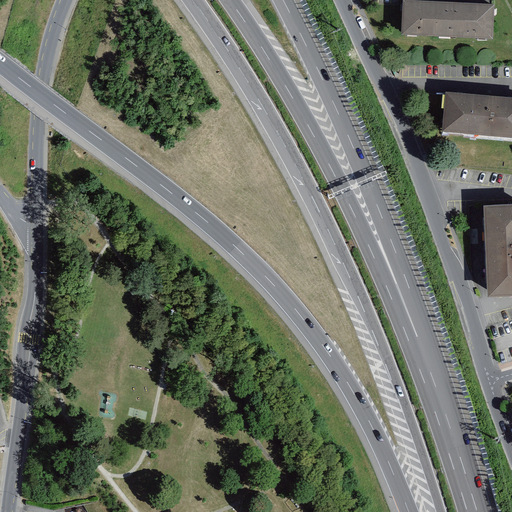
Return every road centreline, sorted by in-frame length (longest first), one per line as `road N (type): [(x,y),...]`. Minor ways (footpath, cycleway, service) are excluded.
road 1 (motorway): [(0,63),(202,217),(270,281),(350,388),(408,511)]
road 2 (motorway): [(193,0),(262,105),(328,229),(436,511)]
road 3 (motorway): [(457,464),(355,216),(229,0)]
road 4 (motorway): [(457,464),(401,268),(283,0)]
road 5 (residential): [(343,0),(425,190),(489,381)]
road 6 (unclassified): [(7,511),(35,299),(35,224)]
road 7 (unclassified): [(35,224),(38,123),(67,0)]
